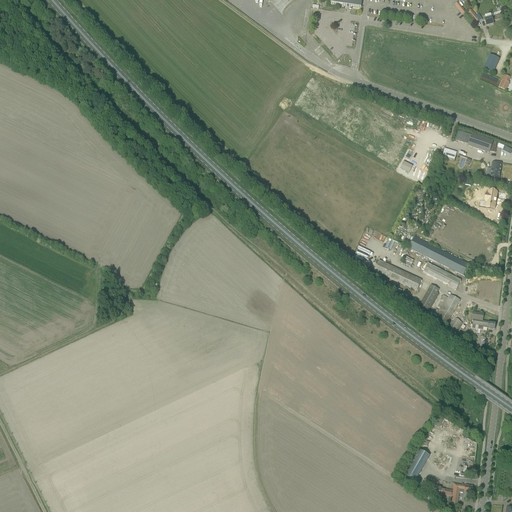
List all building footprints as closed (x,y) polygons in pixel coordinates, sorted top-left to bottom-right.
[(332,0),(331,4),(360,9),(361,0),(332,0)] [(511,2),(500,6),(502,13),(511,10),(511,2)] [(458,3),(454,5),(462,15),(465,13),(458,3)] [(475,23),(479,20),(476,18),(470,10),(467,12),(475,23)] [(503,18),(501,14),(501,11),(493,13),(494,16),(488,18),(484,19),(485,26),(493,24),(492,21),(503,18)] [(493,74),(499,59),(489,55),(483,70),(493,74)] [(481,79),(490,83),(491,81),(496,83),(498,79),(483,73),(481,79)] [(503,80),(499,88),(505,91),(509,83),(503,80)] [(471,135),(468,146),(488,153),(489,151),(491,151),(491,153),(495,153),(496,145),(491,144),(492,142),(471,135)] [(444,150),(442,157),(454,160),(456,153),(444,150)] [(487,172),(486,181),(490,181),(490,180),(498,181),(501,164),(496,163),(492,163),(491,169),(490,173),(487,172)] [(495,209),(497,192),(489,191),(489,194),(487,193),(486,201),(488,202),(487,208),(495,209)] [(463,276),(468,265),(414,238),(408,249),(463,276)] [(379,261),(379,262),(374,272),(416,292),(420,284),(422,285),(424,282),(379,261)] [(456,291),(460,281),(427,265),(423,274),(456,291)] [(419,308),(426,312),(428,313),(438,294),(437,293),(438,291),(430,287),(419,308)] [(460,301),(451,297),(449,295),(447,298),(443,296),(436,309),(441,312),(435,323),(445,328),(451,317),(452,317),(460,301)] [(472,312),(471,320),(473,320),(472,325),(472,329),(486,331),(487,329),(489,329),(494,330),(495,323),(482,321),(483,314),(478,313),(472,312)] [(447,331),(453,335),(462,323),(456,319),(447,331)] [(429,456),(419,451),(402,479),(413,485),(429,456)] [(437,488),(435,494),(449,497),(448,499),(448,501),(452,501),(451,505),(457,506),(458,492),(472,494),(473,487),(454,485),(453,491),(437,488)]
